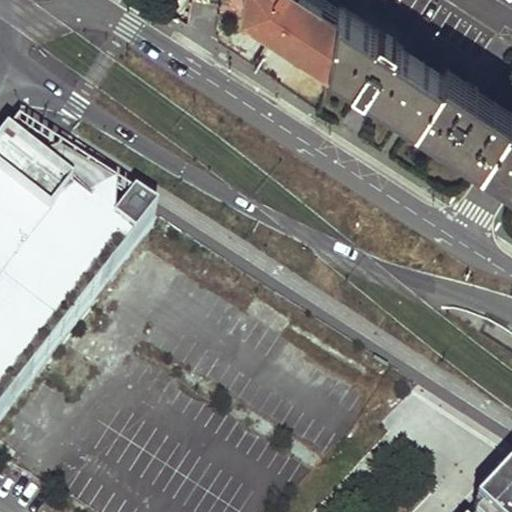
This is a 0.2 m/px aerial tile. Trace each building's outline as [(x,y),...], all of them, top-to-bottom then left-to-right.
[(244,0),(331,56),(340,0),(244,0)] [(444,70),(340,0),(331,56),(505,170),(511,174),(511,114),(474,90),(478,83),(449,64),(444,70)] [(39,153),(14,137),(0,154),(0,202),(46,238),(70,207),(25,171),(39,153)] [(0,422),(131,254),(111,238),(131,212),(39,153),(25,171),(70,207),(46,238),(0,202),(0,422)] [(153,227),(131,212),(111,238),(131,254),(153,227)] [(511,511),(511,479),(481,511),(511,511)]
